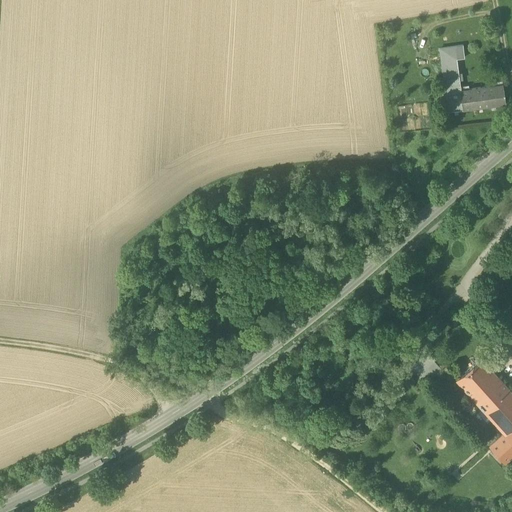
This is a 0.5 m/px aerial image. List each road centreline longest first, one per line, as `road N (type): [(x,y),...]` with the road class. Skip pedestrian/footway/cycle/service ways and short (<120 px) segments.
road 1 (secondary): [(0,506),(171,415),(286,336),(511,141)]
road 2 (track): [(204,393),(230,418),(275,431),(384,511)]
road 3 (track): [(171,415),(137,373),(0,342)]
